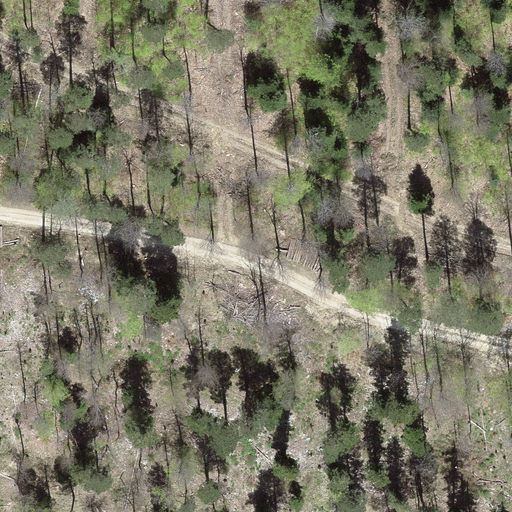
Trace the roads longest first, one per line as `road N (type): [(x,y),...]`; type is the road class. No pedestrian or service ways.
road 1 (track): [(0,30),(122,94),(432,228),(511,251)]
road 2 (track): [(511,345),(174,248),(0,215)]
